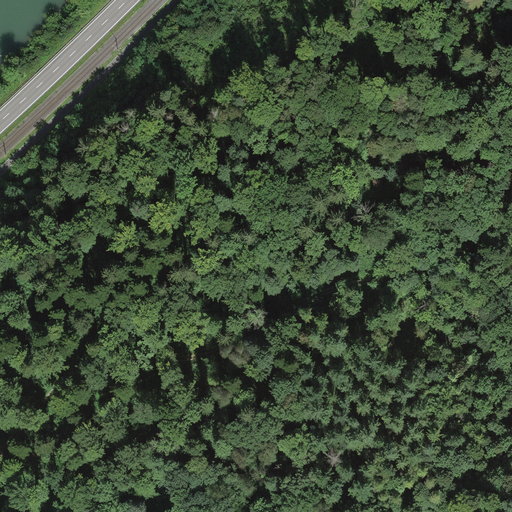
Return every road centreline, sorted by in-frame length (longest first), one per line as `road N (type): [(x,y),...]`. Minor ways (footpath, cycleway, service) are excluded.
road 1 (track): [(0,453),(84,363),(218,351),(290,303),(426,272),(483,237),(511,196)]
road 2 (primary): [(0,120),(126,0)]
